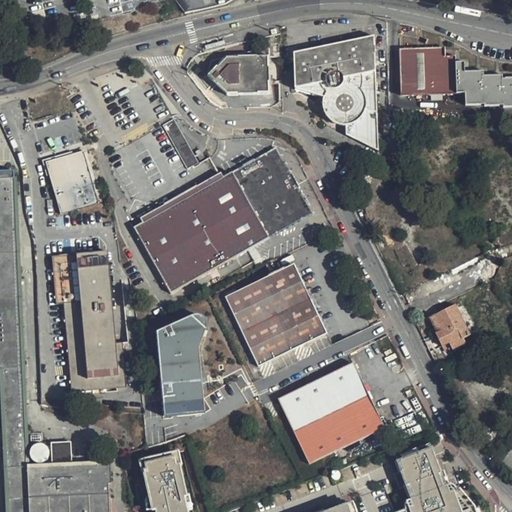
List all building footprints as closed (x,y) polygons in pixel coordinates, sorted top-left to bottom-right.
[(347,135),(380,152),(376,33),(294,50),(295,87),(324,96),(323,102),(323,105),(324,110),(329,118),(332,121),(339,124),(343,126),(346,126),(347,135)] [(455,62),(455,55),(440,56),(440,48),(400,50),(402,95),(457,92),(466,92),(465,71),(465,61),(455,62)] [(20,71),(20,66),(26,66),(26,50),(7,50),(7,55),(5,57),(3,58),(2,61),(3,63),(4,64),(8,66),(8,71),(20,71)] [(236,93),(276,93),(277,56),(235,57),(214,75),(236,93)] [(484,71),(465,71),(466,92),(466,104),(486,104),(486,105),(505,104),(505,105),(511,104),(511,79),(503,80),(503,75),(484,76),(484,71)] [(187,169),(198,163),(174,119),(163,125),(187,169)] [(205,154),(200,145),(194,149),(194,151),(199,158),(205,154)] [(170,292),(310,216),(290,182),(272,149),(211,183),(198,190),(182,199),(156,213),(133,226),(170,292)] [(62,157),(45,161),(58,214),(97,204),(83,151),(62,157)] [(71,392),(86,391),(86,399),(103,398),(102,390),(127,388),(122,342),(115,342),(107,248),(75,251),(74,249),(71,249),(68,249),(68,251),(50,253),(55,302),(62,301),(71,392)] [(225,298),(255,367),(326,335),(294,266),(225,298)] [(452,305),(432,315),(440,332),(435,334),(434,335),(440,346),(447,343),(450,351),(463,345),(460,339),(466,336),(465,334),(452,305)] [(192,313),(153,331),(160,419),(199,415),(196,348),(205,329),(206,313),(202,308),(192,313)] [(427,317),(435,334),(440,332),(432,315),(427,317)] [(353,363),(277,397),(307,463),(383,428),(353,363)] [(118,511),(113,445),(3,455),(7,511),(118,511)] [(430,450),(395,465),(411,503),(403,511),(472,511),(445,488),(430,450)] [(191,511),(179,453),(140,462),(151,508),(152,511),(191,511)]
